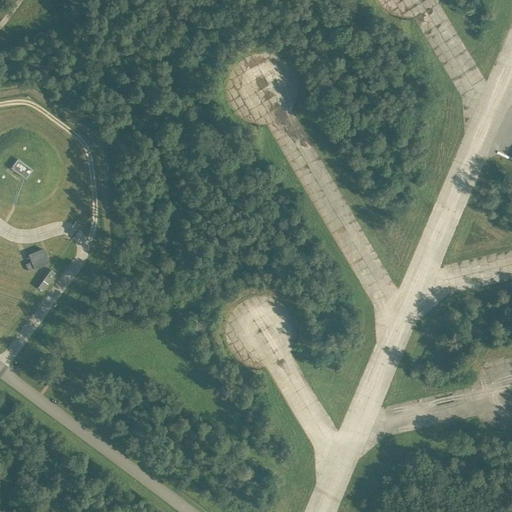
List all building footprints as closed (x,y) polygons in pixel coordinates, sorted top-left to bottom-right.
[(274,62),(281,90),(276,92),(277,97),(283,95),(285,103),(300,100),(290,59),(274,62)] [(32,169),(17,158),(10,168),(25,179),(32,169)] [(43,249),(28,256),(31,263),(34,269),(34,270),(49,264),(43,249)] [(34,269),(31,263),(25,265),(28,272),(34,269)] [(50,270),(38,287),(43,291),(55,274),(50,270)]
